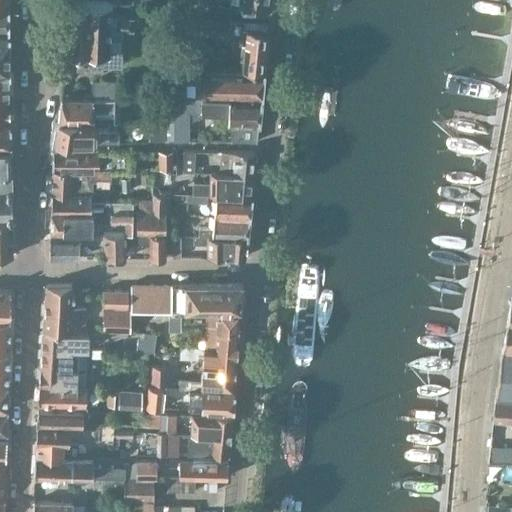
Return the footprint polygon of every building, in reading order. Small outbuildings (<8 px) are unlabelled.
[(269,11),(270,0),(238,0),(238,8),(269,11)] [(67,1),(65,53),(110,54),(111,34),(122,35),(122,29),(133,29),(133,16),(111,15),(111,3),(70,1),(67,1)] [(232,6),(208,4),(207,18),(230,20),(232,6)] [(268,24),(243,21),(230,20),(207,18),(206,32),(231,35),(231,34),(241,35),(240,43),(244,43),(242,72),(263,72),(268,30),(268,24)] [(0,71),(9,72),(9,32),(0,32),(0,71)] [(177,71),(195,72),(196,56),(177,56),(177,71)] [(9,72),(0,71),(0,99),(8,99),(9,72)] [(176,71),(174,97),(200,98),(260,98),(263,72),(242,72),(195,72),(177,71),(176,71)] [(92,81),(92,97),(113,96),(119,96),(118,81),(92,81)] [(113,96),(92,97),(62,97),(58,121),(96,120),(112,120),(113,96)] [(160,112),(173,113),(174,97),(160,97),(160,112)] [(188,140),(188,121),(193,120),(197,117),(199,112),(209,112),(228,112),(228,123),(237,123),(236,128),(232,128),(231,141),(256,141),(260,98),(200,98),(174,97),(173,113),(173,140),(188,140)] [(8,99),(0,99),(0,124),(9,124),(8,99)] [(164,139),(163,119),(148,119),(149,140),(164,139)] [(96,121),(96,120),(58,121),(55,142),(119,141),(119,131),(95,131),(96,121)] [(0,147),(10,148),(9,124),(0,124),(0,147)] [(0,213),(10,213),(11,185),(11,170),(10,148),(0,147),(0,213)] [(158,150),(158,168),(173,168),(172,150),(158,150)] [(183,171),(194,172),(195,150),(182,150),(183,171)] [(53,152),(52,169),(52,170),(110,169),(129,169),(129,167),(129,151),(53,152)] [(218,173),(231,173),(253,174),(255,151),(221,151),(218,173)] [(110,179),(110,169),(52,170),(51,194),(90,193),(91,193),(92,179),(110,179)] [(152,172),(151,191),(165,192),(166,172),(152,172)] [(211,182),(192,182),(192,186),(192,193),(208,194),(216,195),(229,196),(251,197),(253,174),(231,173),(218,173),(212,173),(211,182)] [(151,192),(152,212),(137,212),(136,233),(150,234),(165,234),(165,193),(165,192),(151,191),(151,192)] [(52,194),(51,209),(121,211),(132,211),(133,201),(90,200),(90,193),(51,194),(52,194)] [(207,203),(208,194),(192,193),(187,193),(187,202),(207,203)] [(251,197),(229,196),(216,195),(213,215),(249,217),(251,197)] [(132,211),(121,211),(51,209),(50,231),(62,231),(62,230),(92,231),(92,221),(110,221),(110,219),(124,220),(124,232),(132,233),(132,211)] [(198,228),(198,236),(247,237),(249,217),(213,215),(212,228),(198,228)] [(0,255),(12,255),(11,217),(0,217),(0,255)] [(150,243),(150,234),(136,233),(132,233),(124,232),(103,232),(103,235),(103,244),(103,258),(125,258),(125,243),(150,243)] [(50,234),(48,259),(78,258),(79,242),(103,244),(103,235),(103,236),(80,234),(50,234)] [(165,257),(165,234),(150,234),(150,243),(150,257),(165,257)] [(171,257),(180,257),(180,236),(172,236),(171,257)] [(245,257),(247,237),(198,236),(193,236),(193,244),(207,244),(207,256),(245,257)] [(321,264),(299,262),(291,366),(313,368),(321,264)] [(240,309),(242,283),(171,284),(170,309),(184,309),(205,310),(239,309),(240,309)] [(46,284),(42,331),(84,332),(85,306),(72,306),(72,284),(46,284)] [(130,309),(170,309),(171,284),(130,284),(130,309)] [(11,290),(0,289),(0,314),(10,315),(11,290)] [(128,306),(128,289),(103,289),(103,306),(128,306)] [(511,302),(510,303),(501,351),(511,351),(511,302)] [(130,332),(130,309),(102,308),(102,332),(130,332)] [(238,331),(239,309),(205,310),(184,309),(181,327),(201,328),(238,331)] [(0,353),(9,353),(10,315),(0,314),(0,353)] [(204,333),(202,347),(236,349),(238,331),(201,328),(200,333),(204,333)] [(42,331),(41,350),(72,350),(72,348),(77,348),(88,348),(88,332),(84,332),(42,331)] [(141,346),(154,347),(156,333),(143,332),(141,346)] [(179,356),(201,357),(201,368),(235,370),(236,349),(202,347),(180,347),(179,356)] [(72,348),(72,350),(41,350),(40,384),(77,385),(77,348),(72,348)] [(511,351),(501,351),(495,397),(492,421),(511,423),(511,351)] [(0,353),(0,386),(7,387),(9,353),(0,353)] [(167,366),(152,365),(151,381),(166,382),(167,366)] [(233,390),(235,370),(201,368),(200,380),(178,378),(177,388),(200,389),(200,388),(201,388),(233,390)] [(304,476),(312,381),(292,379),(284,474),(304,476)] [(85,386),(77,385),(40,384),(38,404),(84,405),(85,386)] [(115,386),(107,385),(106,405),(114,406),(115,386)] [(148,386),(145,407),(170,409),(171,404),(167,404),(169,388),(148,386)] [(201,400),(181,400),(181,408),(231,411),(233,390),(201,388),(201,400)] [(142,391),(119,390),(118,407),(141,408),(142,391)] [(37,422),(69,423),(82,424),(83,412),(37,410),(37,422)] [(150,426),(160,426),(161,413),(151,413),(150,426)] [(160,432),(166,432),(181,433),(182,414),(161,413),(160,426),(160,432)] [(203,415),(202,434),(229,436),(231,416),(203,415)] [(62,456),(63,456),(84,456),(85,446),(82,442),(69,442),(69,423),(37,422),(35,455),(62,456)] [(140,431),(138,450),(151,452),(153,432),(140,431)] [(130,442),(130,432),(113,432),(113,442),(130,442)] [(156,454),(165,454),(166,437),(166,432),(160,432),(156,432),(156,454)] [(181,434),(181,433),(166,432),(166,437),(165,454),(178,455),(179,434),(181,434)] [(227,455),(229,436),(202,434),(188,433),(187,441),(187,455),(227,455)] [(136,477),(136,459),(124,465),(92,465),(92,456),(84,456),(63,456),(62,456),(35,455),(34,476),(92,476),(101,477),(123,477),(133,477),(136,477)] [(156,458),(136,459),(136,477),(156,477),(156,464),(156,458)] [(181,458),(172,458),(172,465),(172,467),(180,467),(180,477),(193,476),(226,477),(227,460),(192,460),(181,458)] [(194,491),(193,476),(180,477),(166,477),(166,491),(194,491)] [(123,496),(123,477),(101,477),(101,496),(123,496)] [(156,477),(136,477),(133,477),(123,477),(123,496),(123,501),(142,500),(141,511),(166,511),(167,505),(153,506),(153,478),(156,478),(156,477)] [(276,511),(292,511),(294,497),(278,496),(276,511)] [(72,511),(72,501),(34,500),(33,511),(72,511)]
